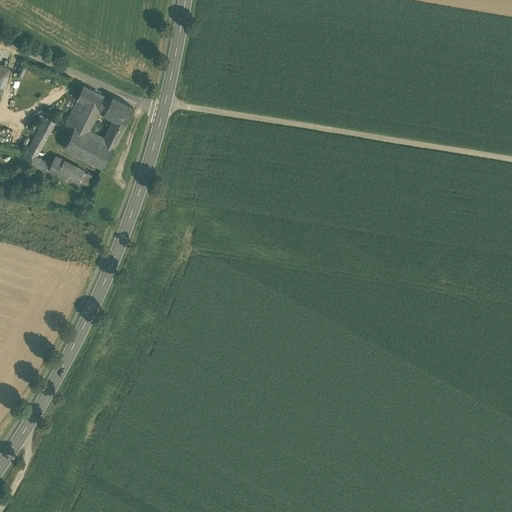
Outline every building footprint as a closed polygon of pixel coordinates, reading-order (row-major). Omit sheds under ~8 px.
[(104,95),(83,85),(77,97),(78,99),(87,103),(98,108),(104,95)] [(134,107),(113,96),(111,99),(104,95),(98,108),(117,118),(126,122),(134,107)] [(78,99),(65,126),(73,130),(87,103),(78,99)] [(73,130),(66,145),(66,146),(66,147),(67,148),(77,154),(87,133),(85,131),(89,126),(98,108),(87,103),(73,130)] [(55,121),(46,116),(41,127),(49,132),(55,121)] [(117,118),(109,135),(118,139),(126,122),(117,118)] [(49,132),(41,127),(37,135),(45,140),(49,132)] [(105,142),(87,133),(77,154),(104,168),(114,147),(105,142)] [(37,135),(22,162),(31,166),(36,157),(45,140),(37,135)] [(118,139),(109,135),(105,142),(114,147),(118,139)] [(51,165),(36,157),(31,166),(46,175),(51,165)] [(51,165),(46,175),(55,179),(57,176),(60,170),(59,170),(64,161),(56,157),(51,165)] [(78,167),(65,160),(64,161),(59,170),(60,170),(73,177),(78,167)] [(85,171),(78,167),(73,177),(80,180),(84,172),(85,171)] [(73,177),(60,170),(57,176),(78,187),(81,181),(80,180),(73,177)] [(91,176),(84,172),(80,180),(81,181),(87,184),(91,176)]
